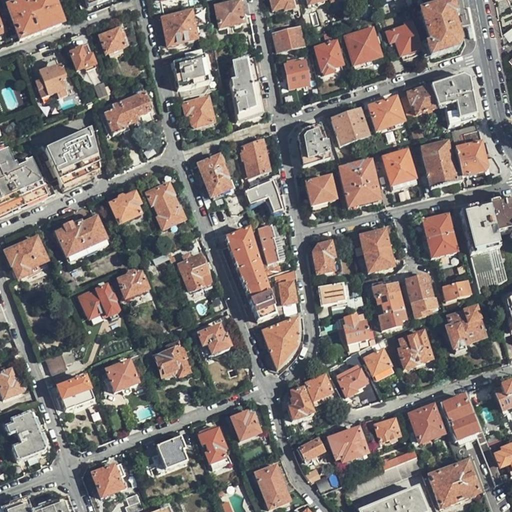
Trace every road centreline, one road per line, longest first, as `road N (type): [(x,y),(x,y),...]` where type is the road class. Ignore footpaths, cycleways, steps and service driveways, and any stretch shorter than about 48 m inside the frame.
road 1 (unclassified): [(268,387),(177,156)]
road 2 (unclassified): [(278,122),(486,58)]
road 3 (unclassified): [(268,387),(69,467)]
road 4 (unclassified): [(0,281),(69,467)]
road 5 (unclassified): [(0,231),(177,156)]
road 6 (unclassified): [(298,233),(308,352),(268,387)]
road 7 (unclassified): [(347,421),(511,368)]
road 8 (unclassified): [(177,156),(182,145),(138,0)]
road 9 (unclassified): [(323,511),(297,480),(268,387)]
road 10 (unclassified): [(253,0),(278,122)]
